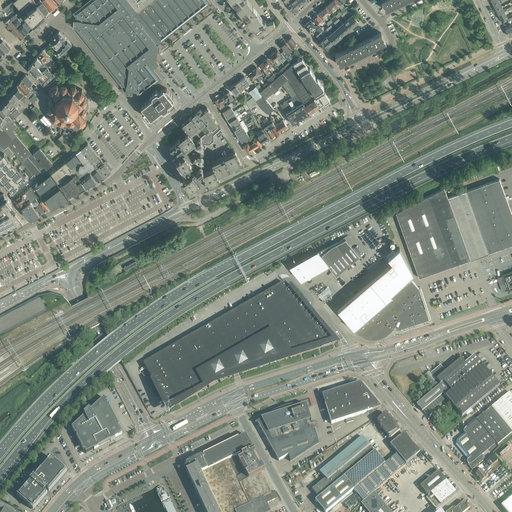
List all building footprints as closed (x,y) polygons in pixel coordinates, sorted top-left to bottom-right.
[(34,26),(46,14),(36,2),(34,0),(17,0),(15,2),(20,8),(19,9),(20,9),(34,26)] [(38,0),(36,2),(46,14),(50,10),(42,0),(38,0)] [(54,7),(48,0),(42,0),(50,10),(54,7)] [(78,31),(83,37),(87,42),(91,48),(92,47),(97,53),(97,52),(101,58),(106,64),(106,63),(111,69),(117,76),(119,79),(117,80),(123,87),(122,88),(124,90),(126,90),(131,91),(134,91),(137,92),(138,93),(139,94),(140,95),(146,89),(158,80),(157,78),(159,77),(152,68),(158,64),(155,61),(156,55),(154,53),(155,52),(156,52),(156,51),(157,51),(158,51),(159,50),(159,49),(159,48),(158,46),(157,45),(157,44),(162,40),(173,31),(176,28),(179,26),(191,16),(195,13),(196,13),(208,4),(205,0),(91,0),(87,4),(87,3),(74,13),(77,16),(76,20),(76,22),(75,22),(74,23),(74,24),(74,25),(75,25),(76,25),(75,27),(75,29),(77,31),(78,31)] [(230,0),(244,17),(255,9),(253,6),(253,7),(247,0),(230,0)] [(296,8),(293,4),(291,2),(290,0),(285,0),(284,1),(287,6),(294,14),(296,14),(298,12),(298,10),(296,8)] [(337,0),(332,0),(331,2),(336,8),(338,6),(341,8),(342,8),(343,10),(340,12),(341,13),(346,9),(343,6),(337,0)] [(395,5),(401,2),(399,0),(380,0),(381,0),(386,10),(392,7),(393,8),(395,7),(395,5)] [(501,6),(499,1),(493,4),(496,9),(501,6)] [(336,8),(331,2),(327,5),(332,11),(336,8)] [(10,18),(12,17),(14,19),(18,16),(15,13),(16,12),(9,4),(3,9),(10,18)] [(322,10),(327,16),(331,12),(326,6),(322,10)] [(496,9),(498,14),(504,11),(501,6),(496,9)] [(29,30),(34,26),(20,9),(16,12),(15,13),(18,16),(29,30)] [(265,20),(264,20),(263,19),(257,12),(255,9),(244,17),(256,32),(259,36),(263,33),(265,34),(275,26),(273,21),(266,23),(265,22),(266,22),(266,21),(266,20),(265,20)] [(323,19),(327,16),(322,10),(321,9),(319,11),(320,12),(318,13),(323,19)] [(504,11),(498,14),(501,20),(507,17),(504,11)] [(313,18),(318,24),(320,22),(321,23),(324,21),(317,14),(315,16),(314,16),(313,17),(313,18)] [(352,15),(348,19),(354,26),(358,22),(352,15)] [(10,18),(13,21),(24,35),(29,30),(18,16),(14,19),(12,17),(10,18)] [(19,40),(24,35),(13,21),(10,18),(3,23),(19,40)] [(304,25),(309,31),(313,28),(314,29),(317,27),(318,29),(320,26),(318,24),(313,18),(311,20),(310,20),(309,20),(308,21),(308,22),(304,25)] [(0,35),(10,48),(19,40),(3,23),(1,21),(0,19),(0,35)] [(354,26),(348,19),(344,22),(350,29),(354,26)] [(350,29),(344,22),(340,25),(346,32),(350,29)] [(346,32),(340,25),(336,29),(342,36),(346,32)] [(333,32),(339,39),(342,36),(336,29),(333,32)] [(53,37),(49,41),(51,43),(56,48),(53,51),(56,55),(58,56),(58,57),(63,53),(65,55),(68,52),(66,50),(71,44),(72,44),(59,31),(55,35),(53,37)] [(339,39),(333,32),(329,35),(335,42),(339,39)] [(376,47),(377,48),(380,47),(379,45),(386,42),(381,32),(365,40),(370,50),(376,47)] [(288,45),(292,49),(293,51),(296,49),(294,45),(297,43),(291,36),(291,37),(290,37),(289,38),(289,39),(287,41),(290,44),(288,45)] [(327,36),(323,39),(329,46),(333,43),(327,36)] [(3,39),(0,41),(0,51),(3,55),(5,54),(10,48),(3,39)] [(329,46),(323,39),(319,43),(325,50),(329,46)] [(365,40),(350,47),(355,57),(361,54),(362,55),(364,54),(364,53),(370,50),(365,40)] [(289,52),(292,49),(288,45),(285,42),(284,42),(283,43),(283,44),(280,46),(284,50),(281,52),(289,61),(291,59),(289,56),(291,55),(289,52)] [(355,57),(350,47),(335,55),(340,65),(346,62),(347,63),(349,62),(349,60),(355,57)] [(54,61),(43,49),(37,57),(47,67),(47,68),(52,63),(53,62),(54,61)] [(273,53),(278,58),(280,56),(282,59),(284,57),(277,49),(275,50),(273,52),(273,53)] [(275,60),(278,58),(273,53),(272,53),(270,54),(270,55),(268,56),(276,65),(277,63),(275,60)] [(45,65),(43,63),(37,57),(33,62),(42,71),(47,67),(46,66),(45,65)] [(263,61),(268,67),(270,66),(271,67),(273,65),(267,57),(265,59),(264,59),(263,60),(263,61)] [(301,59),(292,64),(319,107),(319,106),(320,106),(324,103),(325,103),(325,102),(329,100),(329,99),(329,98),(328,97),(325,93),(325,92),(325,93),(322,89),(323,89),(323,88),(324,88),(324,87),(323,87),(321,83),(320,83),(321,82),(320,82),(317,78),(318,78),(317,78),(316,78),(316,77),(316,78),(313,73),(313,72),(312,73),(310,68),(308,69),(308,68),(305,64),(306,64),(305,63),(305,64),(305,63),(302,59),(302,58),(301,59)] [(268,72),(270,70),(268,67),(263,61),(262,61),(261,62),(260,63),(259,65),(267,75),(269,77),(271,75),(268,72)] [(42,71),(33,62),(31,65),(28,68),(36,77),(43,85),(54,75),(47,67),(42,71)] [(58,67),(54,62),(53,63),(53,62),(52,63),(52,64),(48,68),(52,72),(58,67)] [(319,107),(292,64),(287,69),(282,73),(287,78),(297,94),(309,113),(313,110),(319,106),(319,107)] [(251,71),(254,74),(255,73),(257,76),(260,80),(262,79),(258,75),(261,73),(256,67),(255,67),(253,68),(253,69),(251,71)] [(257,76),(255,73),(254,74),(251,71),(250,72),(250,71),(248,73),(247,74),(252,80),(255,78),(258,82),(260,80),(257,76)] [(288,79),(287,78),(282,73),(282,72),(282,73),(281,73),(280,74),(276,77),(270,83),(268,84),(265,87),(262,89),(260,91),(263,95),(265,98),(275,89),(277,89),(277,87),(282,83),(288,90),(287,92),(289,92),(292,97),(297,94),(292,86),(288,79)] [(267,78),(267,79),(270,83),(276,77),(273,73),(269,77),(267,78)] [(22,79),(21,79),(28,86),(30,89),(35,93),(38,90),(40,89),(27,75),(26,74),(22,79)] [(240,80),(245,87),(246,88),(249,85),(248,84),(250,83),(244,76),(240,80)] [(21,79),(17,84),(25,94),(30,89),(28,86),(21,79)] [(245,87),(240,80),(235,84),(241,92),(244,89),(246,88),(245,87)] [(64,125),(65,126),(67,127),(67,126),(69,129),(77,130),(80,128),(80,126),(83,126),(86,123),(87,119),(90,119),(91,116),(88,113),(87,113),(87,109),(88,108),(88,105),(87,104),(88,99),(85,97),(86,96),(85,96),(85,92),(82,89),(79,89),(79,88),(78,88),(77,88),(75,86),(71,85),(70,84),(67,84),(66,85),(61,85),(60,84),(59,82),(56,84),(56,85),(54,85),(52,88),(49,90),(49,92),(49,91),(45,94),(47,96),(48,97),(48,102),(47,103),(46,105),(48,107),(47,107),(47,111),(50,113),(49,114),(49,115),(50,115),(50,118),(53,121),(56,121),(56,122),(56,123),(57,122),(59,125),(64,125)] [(232,86),(230,87),(235,95),(238,94),(241,92),(235,84),(234,84),(234,83),(232,85),(232,86)] [(17,84),(13,90),(26,105),(31,110),(36,106),(29,98),(25,94),(17,84)] [(250,94),(252,97),(255,100),(263,95),(260,91),(256,86),(249,92),(250,94)] [(151,117),(152,118),(154,116),(160,111),(161,110),(162,112),(164,112),(169,108),(169,105),(169,104),(170,104),(169,103),(172,101),(172,102),(172,101),(172,100),(173,98),(174,97),(167,88),(165,88),(165,89),(164,88),(163,88),(162,88),(160,90),(158,91),(157,90),(156,90),(152,93),(150,94),(150,96),(151,97),(142,105),(141,105),(141,107),(141,108),(140,109),(147,118),(149,118),(150,117),(151,117)] [(30,89),(25,94),(29,98),(33,95),(35,93),(30,89)] [(12,90),(0,106),(13,120),(13,119),(25,109),(23,107),(26,105),(13,90),(12,90)] [(223,95),(222,96),(225,100),(227,98),(229,101),(229,100),(230,102),(232,101),(234,104),(238,102),(235,97),(233,98),(229,91),(226,93),(226,94),(225,94),(224,94),(223,94),(223,95)] [(302,117),(303,117),(309,113),(297,94),(280,105),(292,124),(299,119),(302,117)] [(265,98),(263,95),(255,100),(252,97),(247,100),(245,102),(246,103),(249,107),(257,103),(266,113),(269,114),(274,109),(265,98)] [(221,108),(222,111),(229,107),(227,104),(225,106),(223,104),(223,103),(225,101),(226,101),(225,100),(222,96),(221,96),(219,97),(219,98),(218,98),(215,100),(221,108)] [(0,106),(0,114),(7,122),(6,122),(13,130),(17,126),(13,123),(14,122),(13,120),(0,106)] [(224,113),(224,114),(225,116),(233,111),(230,106),(229,107),(222,111),(223,112),(223,111),(224,113)] [(197,112),(182,124),(188,132),(178,140),(178,141),(169,148),(173,153),(172,154),(179,164),(178,165),(186,175),(182,178),(191,188),(194,185),(196,188),(242,166),(236,152),(235,151),(206,165),(204,162),(202,162),(196,167),(188,158),(190,157),(185,152),(194,145),(195,146),(203,140),(201,137),(210,130),(212,132),(211,129),(212,129),(215,133),(214,134),(214,135),(221,129),(217,124),(218,124),(214,119),(215,118),(211,113),(207,108),(202,112),(201,110),(197,112)] [(236,116),(233,111),(225,116),(227,118),(228,118),(229,120),(236,116)] [(0,114),(0,124),(1,125),(2,124),(9,132),(13,130),(6,122),(7,122),(0,114)] [(47,126),(50,123),(44,116),(40,119),(47,126)] [(239,121),(236,116),(229,120),(229,121),(229,122),(230,123),(231,123),(232,125),(231,125),(231,126),(239,121)] [(270,128),(275,135),(279,132),(272,120),(269,122),(266,117),(264,119),(270,128)] [(275,135),(270,128),(264,119),(262,120),(266,126),(264,128),(270,138),(271,137),(271,138),(273,136),(275,135)] [(273,119),(272,120),(279,132),(281,131),(283,130),(278,122),(276,124),(273,119)] [(283,120),(280,121),(278,122),(283,130),(285,128),(285,129),(287,127),(283,120)] [(236,131),(243,126),(240,122),(232,127),(232,128),(233,127),(232,127),(233,127),(234,128),(233,129),(234,131),(236,131)] [(0,124),(0,144),(3,148),(8,145),(22,161),(28,157),(39,170),(42,168),(43,167),(16,136),(12,139),(1,125),(0,124)] [(237,133),(236,134),(238,136),(246,131),(243,126),(236,131),(237,133)] [(256,132),(262,143),(269,139),(262,128),(256,132)] [(249,136),(246,131),(238,136),(239,139),(240,139),(242,141),(241,141),(245,139),(248,137),(249,136)] [(254,143),(252,144),(254,148),(255,147),(256,148),(258,146),(257,146),(258,145),(258,146),(261,144),(256,135),(255,133),(249,136),(248,137),(249,140),(252,138),(254,143)] [(57,139),(67,150),(72,146),(62,135),(57,139)] [(249,146),(247,141),(242,144),(248,152),(251,150),(254,148),(252,144),(249,146)] [(105,163),(88,143),(80,149),(104,177),(105,176),(105,177),(110,172),(109,171),(110,170),(112,169),(107,162),(105,163)] [(0,177),(13,192),(28,179),(9,158),(14,153),(8,146),(1,151),(0,149),(0,177)] [(47,168),(52,164),(53,163),(52,162),(39,148),(34,153),(45,165),(47,168)] [(82,160),(88,168),(93,164),(86,156),(86,157),(80,149),(76,152),(82,160)] [(88,170),(75,153),(66,160),(66,161),(78,177),(88,170)] [(28,157),(22,161),(33,175),(35,177),(41,173),(39,170),(28,157)] [(82,189),(86,187),(78,177),(66,161),(51,173),(69,197),(73,194),(82,189)] [(319,168),(309,173),(311,177),(321,172),(319,168)] [(98,181),(104,178),(103,177),(97,170),(92,173),(98,181)] [(90,172),(80,179),(86,187),(93,183),(97,181),(90,172)] [(51,173),(34,185),(41,193),(46,199),(52,206),(57,202),(57,203),(59,202),(60,201),(60,202),(62,200),(65,198),(65,199),(68,197),(69,197),(51,173)] [(511,214),(499,179),(448,197),(470,259),(511,244),(511,214)] [(34,185),(29,188),(32,192),(36,197),(41,193),(34,185)] [(419,278),(447,268),(470,259),(448,197),(444,187),(396,212),(419,276),(419,278)] [(29,188),(24,191),(30,199),(31,201),(36,197),(32,192),(29,188)] [(14,199),(20,207),(30,199),(24,191),(14,198),(14,199)] [(46,199),(41,193),(36,197),(45,209),(47,209),(48,209),(51,207),(50,206),(45,199),(46,199)] [(39,214),(45,209),(36,197),(31,201),(39,214)] [(2,204),(0,205),(0,232),(3,231),(13,227),(14,226),(18,224),(21,222),(22,222),(23,222),(23,220),(18,214),(14,209),(14,208),(11,205),(7,200),(6,199),(1,203),(2,204)] [(31,201),(30,199),(20,207),(30,220),(39,214),(31,201)] [(327,265),(328,266),(336,276),(351,263),(359,256),(350,246),(345,239),(331,247),(320,256),(317,253),(291,266),(301,278),(327,265)] [(392,262),(337,309),(354,328),(353,329),(354,329),(392,295),(391,294),(411,275),(413,273),(399,247),(395,251),(388,257),(388,258),(392,262)] [(122,265),(124,270),(137,264),(135,259),(122,265)] [(498,277),(497,278),(498,282),(499,281),(500,282),(499,283),(501,290),(506,289),(508,288),(509,291),(511,290),(511,272),(510,273),(502,276),(498,277)] [(392,295),(354,329),(355,329),(355,330),(356,330),(356,331),(357,331),(357,332),(358,332),(358,333),(359,333),(360,334),(361,334),(362,335),(363,335),(364,336),(365,336),(366,336),(366,337),(367,337),(368,337),(369,337),(370,337),(371,337),(372,337),(373,337),(374,337),(375,337),(376,337),(377,337),(378,337),(379,337),(380,336),(381,336),(382,336),(383,335),(384,335),(385,334),(386,334),(386,333),(387,333),(388,332),(389,332),(389,331),(390,331),(390,330),(391,330),(391,329),(392,328),(393,327),(393,326),(394,326),(394,325),(395,324),(395,323),(398,324),(396,329),(404,326),(429,318),(419,288),(412,279),(414,277),(411,275),(391,294),(392,295)] [(271,331),(291,354),(333,341),(284,282),(219,320),(234,353),(271,331)] [(327,284),(316,292),(323,301),(334,293),(327,284)] [(225,358),(226,357),(211,324),(206,327),(143,364),(168,407),(204,387),(196,374),(225,358)] [(264,361),(264,360),(264,359),(264,358),(263,358),(263,357),(262,356),(261,355),(259,354),(257,354),(256,354),(255,354),(255,355),(254,355),(253,355),(253,356),(252,356),(252,357),(251,358),(251,359),(251,360),(250,361),(251,363),(252,365),(253,366),(254,367),(256,368),(258,368),(260,368),(261,367),(263,366),(264,364),(264,363),(264,362),(264,361)] [(461,359),(446,372),(440,365),(427,376),(429,379),(427,381),(432,387),(432,386),(434,389),(433,391),(433,390),(416,404),(422,411),(442,394),(455,408),(462,417),(499,385),(474,356),(465,364),(461,359)] [(360,383),(327,393),(322,395),(325,405),(331,424),(381,408),(360,383)] [(491,407),(510,430),(511,433),(511,432),(511,394),(510,392),(495,404),(491,407)] [(85,415),(74,425),(71,428),(74,433),(75,434),(76,434),(77,437),(76,437),(84,451),(86,454),(93,450),(94,450),(99,448),(98,447),(100,446),(103,444),(104,445),(105,445),(105,444),(105,443),(108,442),(110,441),(115,439),(115,438),(122,434),(118,427),(119,426),(109,407),(108,408),(107,405),(108,405),(105,399),(104,398),(90,410),(89,409),(84,414),(85,415)] [(258,424),(267,441),(279,461),(288,456),(291,460),(290,461),(318,443),(313,426),(308,428),(306,421),(310,420),(311,421),(311,420),(306,404),(305,404),(306,406),(304,407),(304,406),(302,407),(300,408),(299,408),(298,407),(297,406),(296,406),(295,406),(293,406),(292,405),(291,405),(290,406),(289,406),(288,406),(285,407),(282,408),(280,409),(277,410),(274,411),(271,413),(268,415),(264,417),(261,419),(258,421),(255,423),(258,424)] [(495,447),(511,433),(510,430),(491,407),(477,419),(476,420),(466,428),(465,429),(464,430),(463,431),(463,432),(463,433),(465,435),(459,441),(458,444),(470,458),(467,460),(466,461),(466,462),(467,463),(467,464),(472,470),(476,466),(478,468),(480,466),(479,464),(485,459),(481,454),(483,453),(493,444),(495,447)] [(391,438),(393,436),(400,431),(392,421),(391,421),(390,418),(386,414),(376,421),(380,426),(381,427),(391,438)] [(406,464),(417,455),(420,452),(412,444),(411,443),(404,433),(401,435),(390,445),(406,464)] [(185,464),(185,465),(185,466),(186,467),(187,470),(186,471),(186,472),(189,477),(191,483),(192,483),(194,488),(194,489),(195,489),(196,491),(197,494),(200,500),(203,505),(202,505),(202,506),(203,506),(205,511),(232,511),(271,494),(261,472),(264,470),(265,470),(252,449),(253,448),(245,435),(240,437),(238,438),(238,437),(203,455),(203,456),(202,456),(201,456),(201,455),(189,462),(187,462),(186,463),(186,464),(185,464)] [(320,483),(312,490),(319,498),(315,501),(324,511),(326,511),(354,490),(357,494),(360,498),(361,499),(362,500),(363,501),(374,492),(405,465),(396,454),(385,464),(362,437),(320,472),(325,479),(320,483)] [(480,469),(474,474),(477,478),(490,467),(498,461),(493,455),(485,461),(487,464),(480,470),(480,469)] [(17,496),(33,510),(47,494),(45,492),(46,490),(49,492),(67,471),(51,457),(17,496)] [(492,469),(490,467),(477,478),(481,482),(486,477),(485,475),(488,473),(487,473),(492,469)] [(420,486),(428,496),(431,494),(446,481),(438,471),(420,486)] [(431,494),(440,505),(456,493),(456,492),(454,489),(453,490),(446,481),(431,494)] [(116,507),(116,508),(117,511),(136,511),(169,496),(164,486),(159,485),(159,486),(118,506),(116,507)] [(272,494),(271,494),(232,511),(270,511),(266,503),(278,498),(275,492),(271,493),(271,494),(272,494)] [(390,511),(374,492),(363,501),(361,504),(367,511),(390,511)] [(357,494),(344,505),(348,509),(353,505),(354,506),(362,500),(361,499),(360,498),(357,494)] [(511,511),(511,497),(501,506),(505,511),(511,511)] [(447,511),(464,511),(469,508),(468,507),(469,507),(467,505),(466,505),(464,502),(454,510),(452,508),(447,511)]
